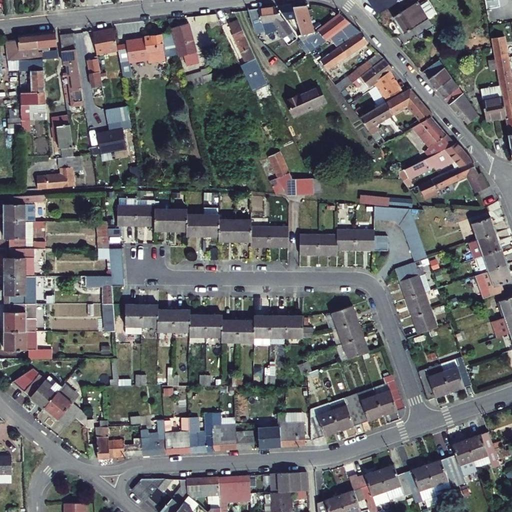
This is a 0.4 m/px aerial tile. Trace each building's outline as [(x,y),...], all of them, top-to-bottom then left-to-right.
[(378,13),(396,1),(395,0),(378,0),(372,5),(378,13)] [(417,2),(392,19),(402,33),(411,27),(419,38),(434,28),(417,2)] [(292,8),(291,7),(281,8),(284,11),(283,14),(284,17),(293,29),(297,28),(298,36),(313,32),(307,7),(292,8)] [(295,36),(275,9),(249,11),(256,36),(275,30),(286,43),(295,36)] [(251,49),(234,13),(222,18),(231,36),(236,34),(244,52),(251,49)] [(348,22),(337,14),(316,31),(323,41),(348,22)] [(359,32),(350,24),(344,29),(351,38),(359,32)] [(92,34),(91,26),(78,27),(79,36),(92,34)] [(110,50),(107,29),(95,31),(98,52),(110,50)] [(116,42),(114,29),(107,29),(110,50),(118,49),(116,42)] [(193,46),(188,29),(172,33),(177,50),(193,46)] [(57,31),(40,33),(42,48),(59,47),(57,31)] [(324,72),(368,41),(359,32),(351,38),(317,62),(324,72)] [(40,33),(18,34),(19,38),(20,50),(42,48),(40,33)] [(76,52),(74,34),(60,35),(62,53),(76,52)] [(503,115),(510,159),(511,159),(511,94),(502,35),(490,37),(499,95),(503,115)] [(162,61),(161,36),(145,36),(145,38),(127,39),(127,42),(116,42),(118,49),(121,71),(130,70),(128,60),(146,59),(146,62),(162,61)] [(20,50),(19,38),(6,40),(7,51),(20,50)] [(191,65),(198,63),(193,46),(177,50),(187,87),(193,85),(185,55),(188,54),(191,65)] [(31,55),(20,56),(20,50),(7,51),(8,61),(20,60),(35,59),(46,58),(46,54),(43,54),(42,53),(33,53),(31,55)] [(76,96),(81,95),(76,52),(62,53),(65,77),(73,76),(76,96)] [(384,59),(378,52),(333,84),(339,91),(360,76),(384,59)] [(96,57),(89,58),(93,85),(103,84),(99,54),(96,54),(96,57)] [(21,68),(36,67),(35,59),(20,60),(21,68)] [(393,69),(384,59),(360,76),(367,87),(373,83),(388,73),(393,69)] [(433,86),(450,73),(442,60),(423,74),(433,86)] [(32,70),(32,86),(22,86),(23,91),(26,91),(43,90),(42,70),(32,70)] [(403,81),(397,84),(388,73),(373,83),(384,99),(407,86),(403,81)] [(441,98),(456,84),(450,73),(433,86),(441,98)] [(325,103),(318,87),(285,102),(293,118),(325,103)] [(408,87),(382,103),(390,115),(405,106),(417,98),(408,87)] [(27,103),(44,103),(43,90),(26,91),(27,103)] [(462,104),(455,95),(446,103),(456,117),(458,115),(465,125),(477,118),(466,101),(462,104)] [(499,95),(480,98),(484,119),(503,115),(499,95)] [(429,117),(431,115),(417,98),(405,106),(411,115),(402,120),(407,129),(408,129),(429,117)] [(390,115),(382,103),(373,108),(381,120),(390,115)] [(128,106),(107,109),(109,123),(130,120),(128,106)] [(19,126),(18,108),(7,109),(8,127),(19,126)] [(381,120),(373,108),(358,118),(366,130),(381,120)] [(433,155),(452,145),(429,117),(408,129),(423,149),(420,152),(426,159),(433,155)] [(70,125),(57,126),(58,140),(71,138),(70,125)] [(385,142),(376,127),(368,132),(378,147),(385,142)] [(86,141),(85,129),(76,130),(77,142),(86,141)] [(106,131),(96,133),(100,153),(125,149),(122,129),(110,131),(110,132),(107,132),(106,131)] [(61,156),(74,156),(71,138),(58,140),(61,156)] [(469,158),(456,144),(452,145),(433,155),(439,166),(434,169),(437,174),(469,158)] [(292,177),(279,150),(267,155),(276,176),(273,178),(275,183),(271,185),(274,192),(282,189),(284,194),(300,195),(292,177)] [(395,174),(403,185),(434,169),(439,166),(433,155),(426,159),(395,174)] [(478,170),(476,171),(471,161),(469,158),(437,174),(413,186),(420,201),(432,195),(430,192),(466,175),(473,190),(485,185),(478,170)] [(61,167),(61,173),(39,175),(40,187),(73,183),(71,166),(61,167)] [(313,178),(292,177),(300,195),(311,196),(313,178)] [(11,197),(11,205),(7,205),(7,222),(27,222),(37,222),(37,206),(35,206),(35,205),(47,205),(47,197),(11,197)] [(423,257),(405,208),(373,205),(373,219),(393,220),(399,228),(411,261),(423,257)] [(155,208),(119,207),(119,228),(155,229),(155,233),(187,233),(187,238),(217,238),(217,243),(249,244),(249,248),(286,248),(287,229),(249,228),(249,223),(217,223),(217,218),(186,217),(186,213),(155,212),(155,208)] [(494,235),(488,219),(469,226),(475,242),(494,235)] [(11,248),(27,248),(27,222),(7,222),(7,237),(11,237),(11,248)] [(372,229),(335,229),(335,234),(297,234),(297,253),(334,253),(334,248),(386,248),(386,234),(372,234),(372,229)] [(481,258),(500,251),(494,235),(475,242),(481,258)] [(6,276),(27,276),(27,248),(11,248),(11,256),(6,256),(6,276)] [(126,288),(123,250),(111,250),(113,289),(126,288)] [(486,273),(505,266),(500,251),(481,258),(486,273)] [(434,326),(411,261),(392,268),(415,333),(434,326)] [(499,286),(511,281),(505,266),(486,273),(473,277),(482,301),(502,293),(499,286)] [(11,303),(26,303),(27,276),(6,276),(5,294),(11,294),(11,303)] [(511,314),(511,296),(496,302),(502,318),(511,314)] [(5,331),(26,331),(26,303),(11,303),(11,310),(5,310),(5,331)] [(84,309),(79,310),(79,303),(55,303),(55,314),(84,314),(84,309)] [(160,305),(127,305),(127,327),(160,327),(160,333),(191,333),(191,337),(222,337),(222,342),(254,342),(254,337),(300,337),(300,316),(254,316),(254,320),(222,320),(222,315),(191,315),(191,310),(160,310),(160,305)] [(366,351),(350,306),(329,313),(346,358),(366,351)] [(508,334),(511,332),(511,314),(502,318),(508,334)] [(4,349),(26,350),(26,331),(5,331),(4,331),(4,349)] [(52,359),(52,348),(29,348),(29,358),(52,359)] [(461,354),(439,362),(449,390),(471,381),(461,354)] [(449,390),(439,362),(418,370),(428,397),(449,390)] [(53,386),(33,367),(13,380),(44,408),(59,391),(65,384),(59,379),(53,386)] [(157,373),(157,385),(178,385),(177,373),(157,373)] [(390,389),(375,394),(383,414),(405,406),(393,374),(383,377),(385,383),(387,382),(390,389)] [(209,384),(209,375),(199,375),(199,384),(209,384)] [(305,408),(303,387),(295,388),(298,408),(305,408)] [(375,394),(373,388),(352,396),(362,422),(383,414),(375,394)] [(86,429),(85,414),(59,391),(44,408),(66,428),(75,419),(86,429)] [(362,422),(352,396),(345,399),(347,404),(332,410),(340,431),(362,422)] [(306,413),(309,442),(340,431),(332,410),(316,416),(313,410),(306,413)] [(302,420),(280,421),(281,446),(304,444),(302,420)] [(226,422),(227,430),(211,431),(212,449),(236,448),(235,431),(234,421),(226,422)] [(273,421),(273,437),(262,437),(263,447),(281,446),(280,421),(273,421)] [(184,422),(185,434),(171,435),(172,452),(189,451),(188,433),(188,422),(184,422)] [(109,438),(108,423),(102,423),(102,435),(97,435),(98,456),(110,455),(109,438)] [(490,440),(486,428),(464,436),(474,465),(490,460),(492,465),(499,463),(492,444),(490,440)] [(253,447),(252,430),(235,431),(236,448),(253,447)] [(195,441),(195,433),(188,433),(189,451),(207,450),(207,440),(195,441)] [(159,452),(158,435),(141,436),(142,453),(159,452)] [(133,436),(134,444),(124,445),(124,454),(142,453),(141,436),(133,436)] [(449,442),(453,453),(446,455),(456,482),(456,483),(465,480),(462,472),(475,468),(474,465),(464,436),(449,442)] [(124,445),(123,437),(113,438),(113,455),(124,454),(124,445)] [(456,482),(446,455),(425,463),(433,484),(448,479),(450,485),(456,482)] [(433,484),(425,463),(403,471),(411,492),(433,484)] [(397,473),(394,464),(378,470),(386,490),(401,485),(405,494),(411,492),(403,471),(397,473)] [(357,477),(368,511),(377,511),(375,505),(389,500),(386,490),(378,470),(357,477)] [(306,474),(269,476),(270,493),(292,491),(307,490),(306,474)] [(354,491),(339,496),(344,511),(368,511),(357,477),(356,475),(349,477),(354,491)] [(218,478),(194,479),(195,492),(201,491),(201,495),(219,495),(218,478)] [(194,495),(190,479),(185,480),(187,491),(181,498),(187,503),(188,501),(194,495)] [(152,489),(144,482),(136,490),(149,502),(162,488),(157,483),(152,489)] [(171,491),(169,493),(162,488),(149,502),(159,511),(172,511),(182,501),(171,491)] [(271,505),(266,506),(265,506),(265,511),(284,511),(294,510),(292,491),(270,493),(271,505)] [(344,511),(339,496),(317,503),(318,511),(344,511)] [(198,511),(199,511),(188,501),(187,503),(179,511),(198,511)] [(64,511),(87,511),(87,504),(64,503),(64,511)]
